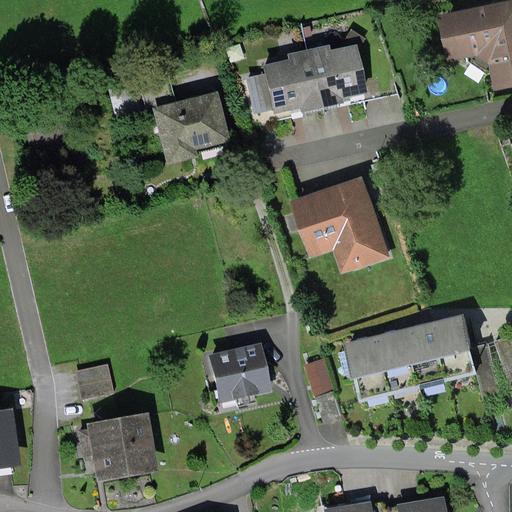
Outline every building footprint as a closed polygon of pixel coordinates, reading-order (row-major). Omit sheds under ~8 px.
[(511,5),(448,18),(456,55),(468,53),(469,62),(488,74),(497,72),(500,82),(511,79),(511,5)] [(325,50),(307,54),(318,108),(337,104),(335,99),(343,97),(362,93),(353,50),(326,56),(325,50)] [(272,110),(272,113),(296,108),(299,107),(300,112),(318,108),(307,54),(288,58),(289,64),(263,69),(265,76),(272,110)] [(272,110),(265,76),(247,80),(253,114),(272,110)] [(165,77),(139,83),(147,116),(155,114),(167,162),(190,156),(188,148),(222,140),(212,98),(194,103),(193,100),(173,105),(165,77)] [(147,116),(139,83),(110,91),(118,123),(147,116)] [(74,89),(20,101),(31,155),(77,145),(72,121),(81,119),(74,89)] [(361,182),(298,204),(314,252),(337,244),(344,268),(385,254),(361,182)] [(466,318),(435,325),(448,380),(477,373),(471,348),(472,348),(466,318)] [(435,325),(407,332),(420,387),(448,380),(435,325)] [(407,332),(379,339),(392,393),(420,387),(407,332)] [(511,338),(511,336),(495,342),(511,393),(511,338)] [(379,339),(349,346),(356,376),(357,376),(363,400),(392,393),(379,339)] [(489,344),(472,348),(471,348),(477,373),(483,401),(502,397),(489,344)] [(257,349),(211,359),(220,401),(234,398),(236,407),(254,403),(252,394),(266,391),(257,349)] [(324,361),(307,366),(324,423),(342,418),(324,361)] [(106,364),(77,371),(84,401),(113,394),(106,364)] [(0,475),(12,474),(5,413),(0,413),(0,475)] [(147,467),(138,417),(117,420),(118,427),(79,434),(83,455),(97,453),(101,475),(147,467)] [(441,511),(439,501),(406,507),(406,511),(441,511)]
